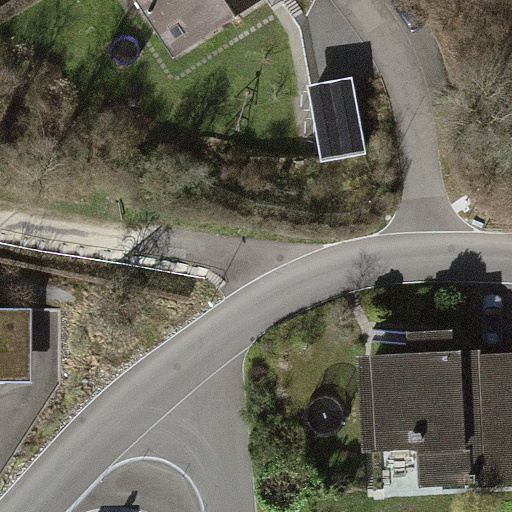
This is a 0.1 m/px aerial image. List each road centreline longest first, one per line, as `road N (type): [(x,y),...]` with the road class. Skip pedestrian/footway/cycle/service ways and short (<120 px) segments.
road 1 (residential): [(137,397),(209,338),(297,289),(424,255)]
road 2 (residential): [(424,255),(418,150),(393,40),(360,0)]
road 3 (residential): [(20,511),(137,397)]
road 4 (residential): [(137,397),(197,444),(226,511)]
